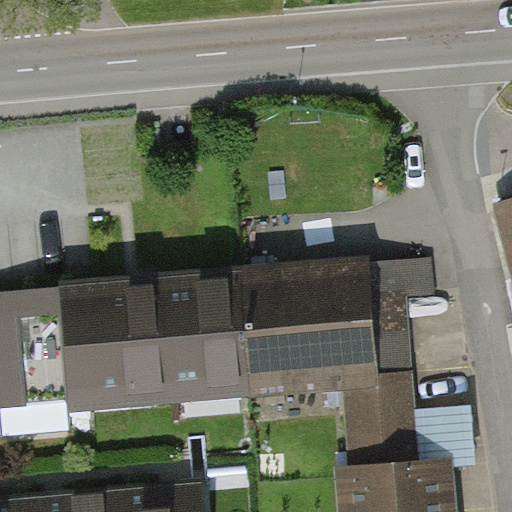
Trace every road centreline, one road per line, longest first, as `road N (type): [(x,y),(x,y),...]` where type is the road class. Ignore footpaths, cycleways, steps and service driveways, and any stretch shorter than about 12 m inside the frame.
road 1 (tertiary): [(13,79),(446,40)]
road 2 (residential): [(446,40),(511,443)]
